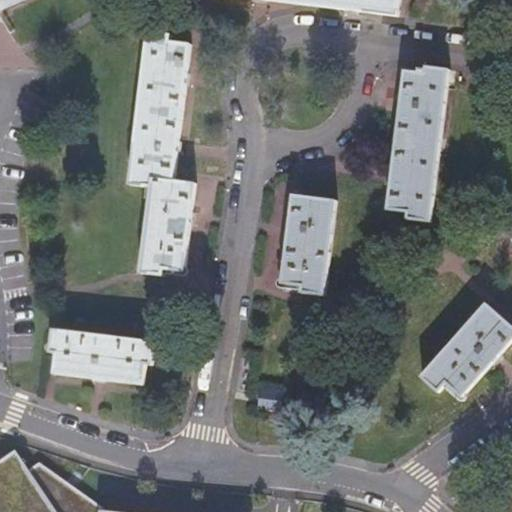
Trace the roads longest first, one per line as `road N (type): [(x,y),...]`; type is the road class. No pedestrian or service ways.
road 1 (residential): [(202,458),(254,149)]
road 2 (residential): [(368,41),(294,33),(261,44),(245,85),(254,149)]
road 3 (residential): [(202,458),(133,460),(0,413)]
road 4 (residential): [(406,493),(202,458)]
road 5 (residential): [(254,149),(334,128),(350,105),(368,41)]
road 6 (residential): [(368,41),(511,62)]
road 7 (residential): [(511,402),(406,493)]
